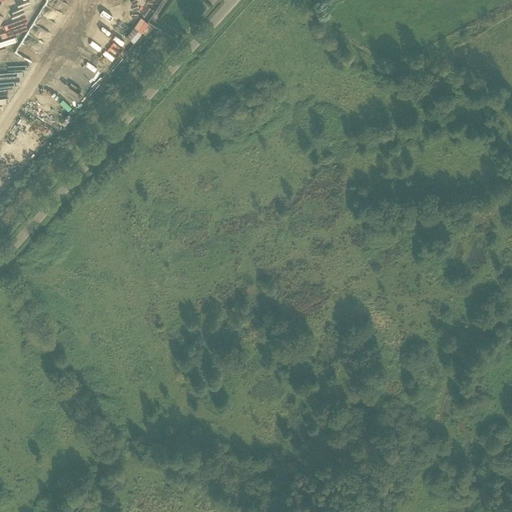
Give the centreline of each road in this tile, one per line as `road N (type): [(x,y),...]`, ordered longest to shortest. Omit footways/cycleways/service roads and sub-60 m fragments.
road 1 (unclassified): [(0,260),(234,0)]
road 2 (track): [(307,0),(362,61),(492,94),(511,123)]
road 3 (unknown): [(83,0),(0,141)]
